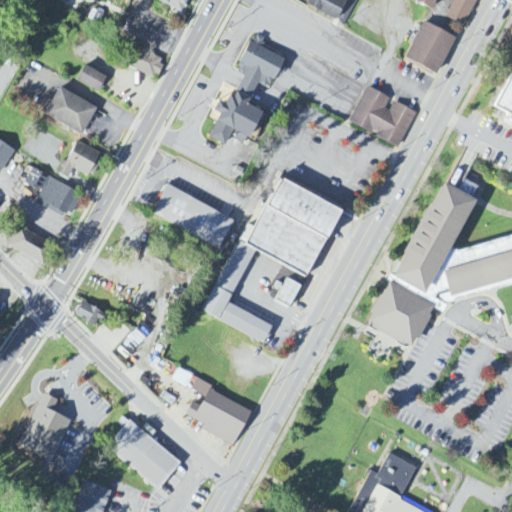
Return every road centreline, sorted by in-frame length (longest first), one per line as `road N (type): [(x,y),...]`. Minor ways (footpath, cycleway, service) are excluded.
road 1 (trunk): [(221,511),(502,0)]
road 2 (trunk): [(224,0),(30,338)]
road 3 (residential): [(236,485),(0,261)]
